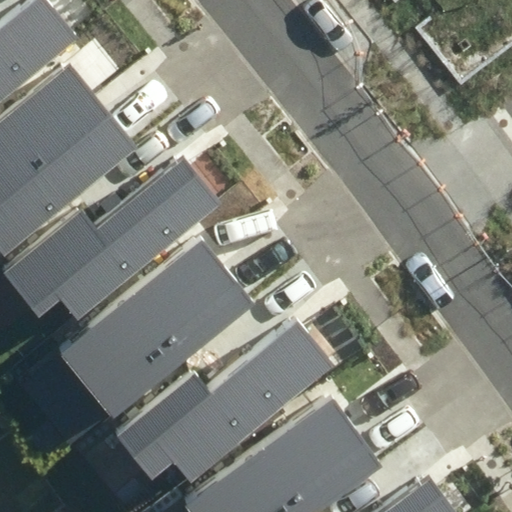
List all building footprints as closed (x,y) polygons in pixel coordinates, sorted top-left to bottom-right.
[(0,88),(74,34),(49,0),(26,0),(0,19),(0,88)] [(75,52),(0,109),(0,234),(136,129),(75,52)] [(210,188),(174,145),(95,210),(82,194),(5,258),(37,296),(53,282),(71,303),(210,188)] [(199,223),(65,333),(116,395),(251,286),(199,223)] [(325,350),(290,307),(211,373),(197,356),(120,420),(152,458),(169,445),(186,465),(325,350)] [(335,394),(196,483),(214,511),(290,511),(376,457),(335,394)] [(449,511),(417,468),(357,511),(449,511)]
